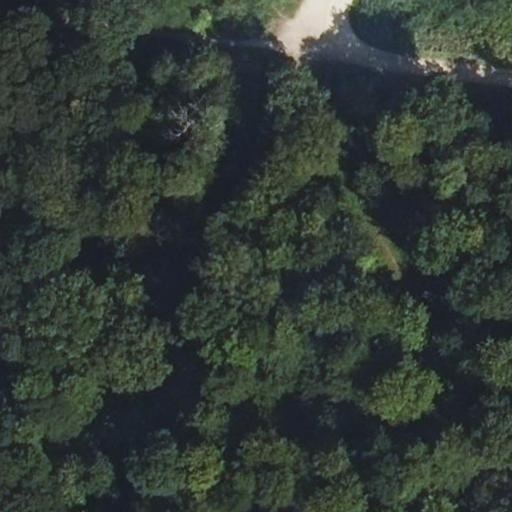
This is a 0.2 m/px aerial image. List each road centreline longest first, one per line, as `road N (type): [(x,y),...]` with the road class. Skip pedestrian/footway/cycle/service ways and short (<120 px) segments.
road 1 (track): [(296,38),(511,491)]
road 2 (track): [(136,511),(296,38)]
road 3 (track): [(296,38),(0,2)]
road 4 (track): [(511,66),(296,38)]
